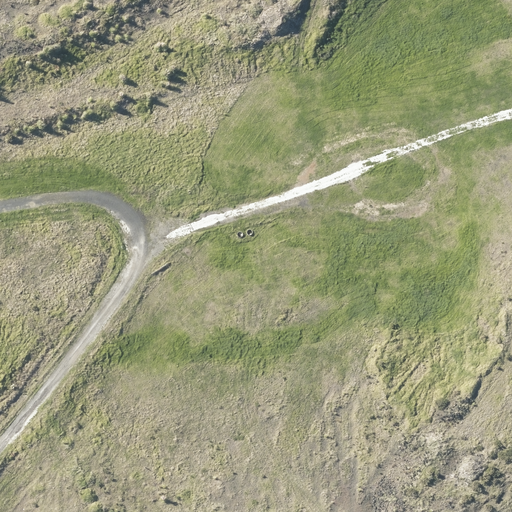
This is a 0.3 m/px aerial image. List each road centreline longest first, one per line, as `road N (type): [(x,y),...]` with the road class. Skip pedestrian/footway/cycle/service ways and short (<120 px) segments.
road 1 (track): [(326,177),(303,192),(154,236),(0,434)]
road 2 (track): [(303,192),(424,200),(440,180),(440,156),(424,139),(394,141),(326,177)]
